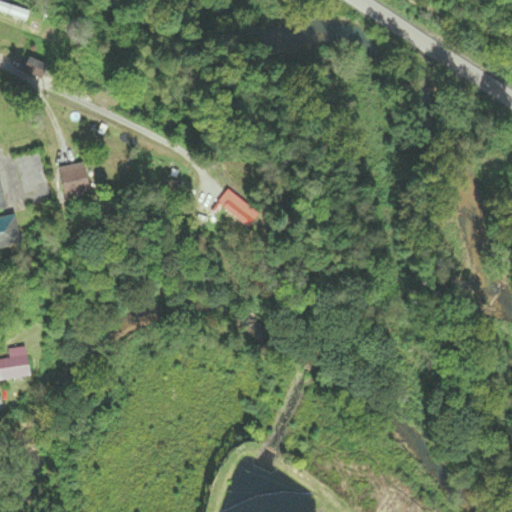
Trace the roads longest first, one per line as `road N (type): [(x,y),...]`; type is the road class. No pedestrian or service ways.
road 1 (residential): [(0,64),(178,147)]
road 2 (tertiary): [(511,100),(357,0)]
